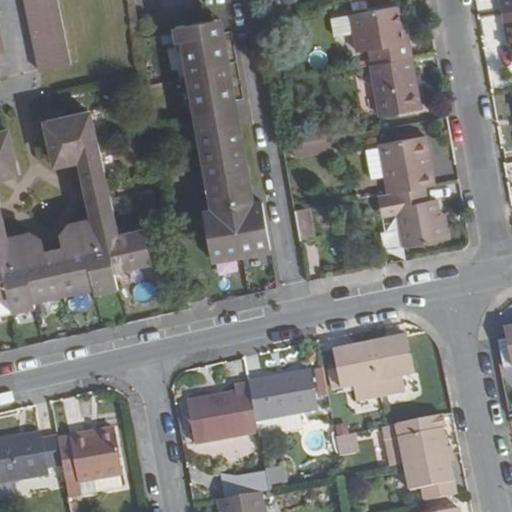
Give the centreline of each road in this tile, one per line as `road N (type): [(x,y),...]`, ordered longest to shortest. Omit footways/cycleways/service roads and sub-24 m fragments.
road 1 (residential): [(147,357),(459,285)]
road 2 (residential): [(504,275),(453,0)]
road 3 (residential): [(459,285),(497,511)]
road 4 (residential): [(177,511),(147,357)]
road 5 (residential): [(0,389),(147,357)]
